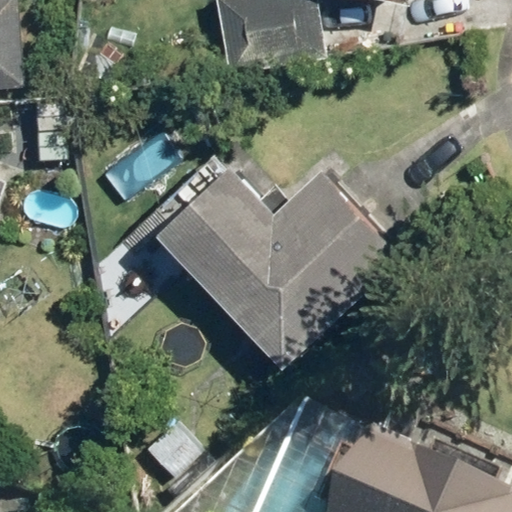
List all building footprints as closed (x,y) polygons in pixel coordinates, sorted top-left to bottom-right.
[(0,0),(0,87),(29,86),(24,0),(0,0)] [(419,0),(221,0),(234,75),(334,59),(324,0),(403,0),(419,3),(419,0)] [(241,165),(166,234),(291,369),(412,257),(330,169),(284,212),(241,165)] [(0,215),(13,180),(0,174),(0,215)] [(511,511),(511,491),(376,432),(339,511),(511,511)]
